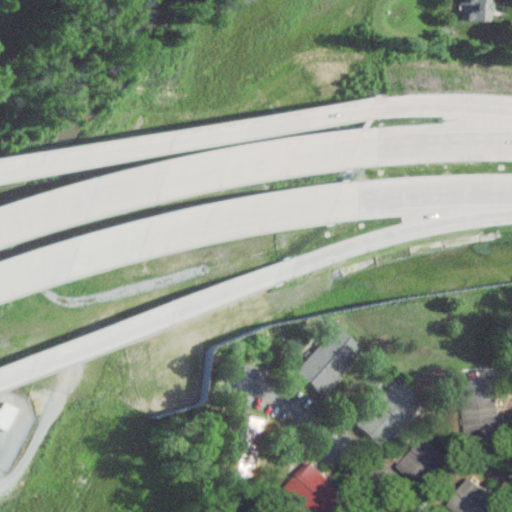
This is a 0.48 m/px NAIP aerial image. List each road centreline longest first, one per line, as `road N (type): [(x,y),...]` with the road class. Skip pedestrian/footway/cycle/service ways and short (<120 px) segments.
road 1 (motorway): [(366,109),(0,171)]
road 2 (motorway): [(352,148),(186,172),(0,222)]
road 3 (motorway): [(0,277),(197,223),(335,202)]
road 4 (motorway): [(280,271),(387,234),(511,212)]
road 5 (motorway): [(102,336),(280,271)]
road 6 (motorway): [(335,202),(511,192)]
road 7 (motorway): [(511,140),(352,148)]
road 8 (motorway): [(511,111),(366,109)]
